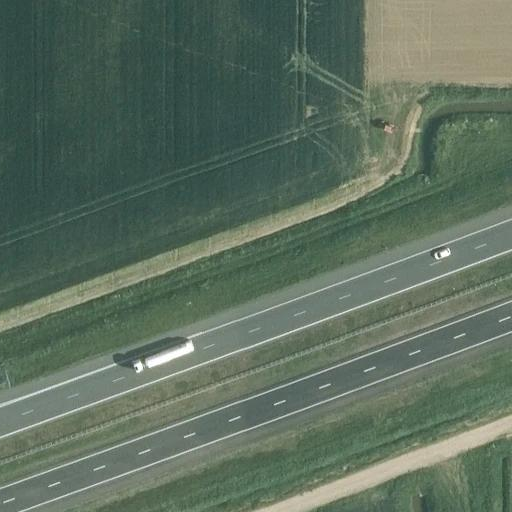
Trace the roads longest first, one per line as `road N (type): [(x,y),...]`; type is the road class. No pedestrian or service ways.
road 1 (motorway): [(511,234),(0,423)]
road 2 (motorway): [(0,504),(511,316)]
